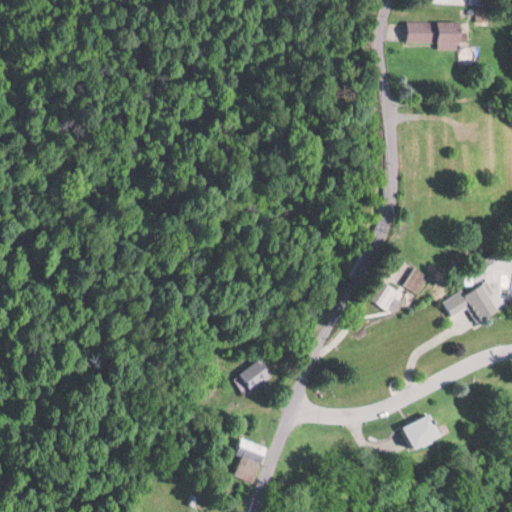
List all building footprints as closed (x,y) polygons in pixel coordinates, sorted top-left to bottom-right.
[(432,43),(432,47),(454,47),(454,20),(401,20),(401,43),(432,43)] [(473,116),(473,104),(459,104),(459,116),(473,116)] [(416,154),(416,165),(437,165),(437,136),(410,136),(410,154),(416,154)] [(392,314),(408,287),(417,293),(428,275),(413,265),(397,291),(377,278),(365,297),(392,314)] [(435,300),(442,315),(461,305),(468,319),(488,309),(480,294),(486,290),(479,277),(435,300)] [(396,449),(428,437),(419,413),(388,424),(396,449)] [(235,474),(263,482),(273,445),(245,438),(235,474)]
